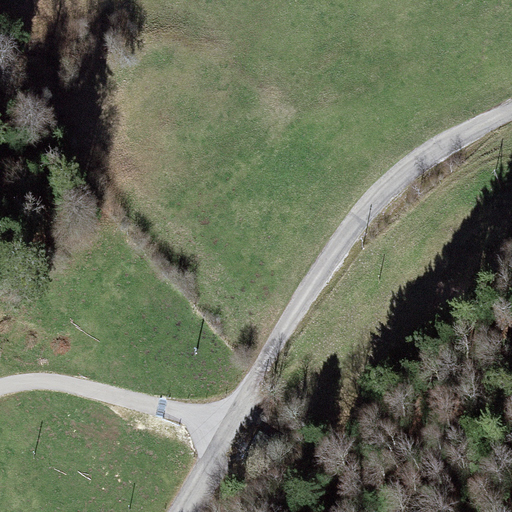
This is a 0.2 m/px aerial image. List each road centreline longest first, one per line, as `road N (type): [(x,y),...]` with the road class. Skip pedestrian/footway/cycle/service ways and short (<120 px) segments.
road 1 (unclassified): [(179,511),(376,200),(437,147),(511,107)]
road 2 (track): [(236,422),(75,381),(0,383)]
